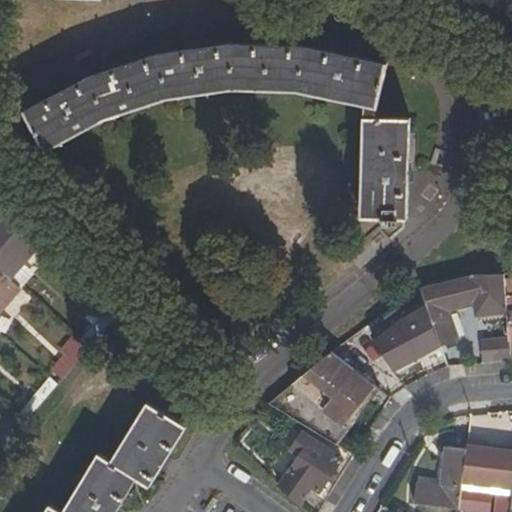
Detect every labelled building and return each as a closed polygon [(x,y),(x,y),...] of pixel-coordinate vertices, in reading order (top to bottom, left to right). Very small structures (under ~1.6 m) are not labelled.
[(451,5),(445,0),(417,0),(443,18),(451,5)] [(158,53),(90,75),(26,109),(48,148),(109,118),(169,97),(234,88),(299,89),(366,104),(363,217),(385,217),(385,224),(401,224),(401,218),(408,218),(411,117),(377,117),(389,62),(305,45),(231,43),(158,53)] [(40,241),(42,238),(9,204),(6,207),(0,213),(0,266),(9,275),(20,263),(8,252),(20,239),(32,250),(40,241)] [(479,311),(507,308),(505,278),(504,272),(473,274),(473,272),(453,273),(433,281),(422,285),(431,313),(441,343),(457,338),(446,304),(477,299),(479,311)] [(0,304),(13,315),(25,300),(0,278),(0,304)] [(418,317),(431,313),(422,285),(410,292),(418,317)] [(10,314),(0,325),(0,331),(12,343),(25,328),(10,314)] [(379,364),(354,331),(333,348),(365,375),(379,364)] [(419,335),(383,357),(392,372),(429,351),(419,335)] [(510,339),(483,342),(485,359),(511,357),(510,339)] [(84,342),(52,378),(59,384),(91,348),(84,342)] [(365,375),(333,348),(319,359),(292,381),(267,404),(337,444),(382,390),(365,375)] [(117,511),(138,479),(150,486),(188,425),(150,402),(114,461),(101,453),(65,511),(53,504),(48,511),(117,511)] [(19,411),(0,433),(0,453),(29,420),(19,411)] [(319,490),(328,476),(332,471),(342,457),(304,431),(292,447),(302,454),(280,486),(286,492),(300,505),(314,486),(319,490)] [(511,450),(485,447),(485,441),(468,439),(467,447),(463,483),(511,488),(511,450)] [(416,502),(460,507),(461,499),(463,483),(467,447),(447,445),(442,485),(418,483),(416,502)] [(332,471),(328,476),(334,479),(337,474),(332,471)]
